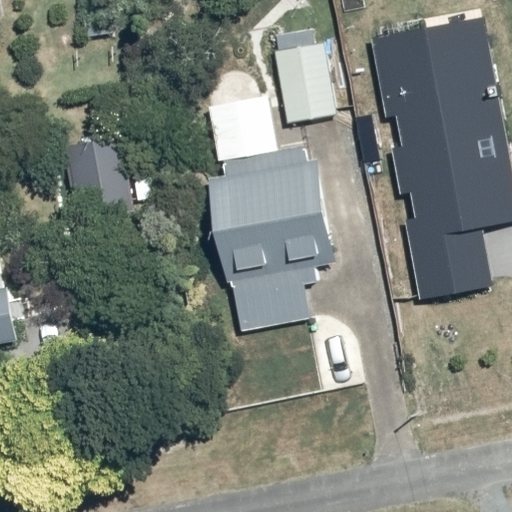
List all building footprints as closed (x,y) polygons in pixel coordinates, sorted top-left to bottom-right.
[(0,0),(0,26),(9,25),(4,0),(0,0)] [(511,225),(511,162),(484,18),(369,35),(416,304),(496,288),(486,232),(511,225)] [(341,111),(332,41),(277,47),(286,117),(341,111)] [(123,130),(65,142),(82,221),(140,209),(123,130)] [(339,266),(314,149),(224,161),(226,180),(211,183),(237,333),(315,322),(308,291),(319,287),(316,271),(339,266)] [(0,349),(11,348),(0,278),(0,349)]
